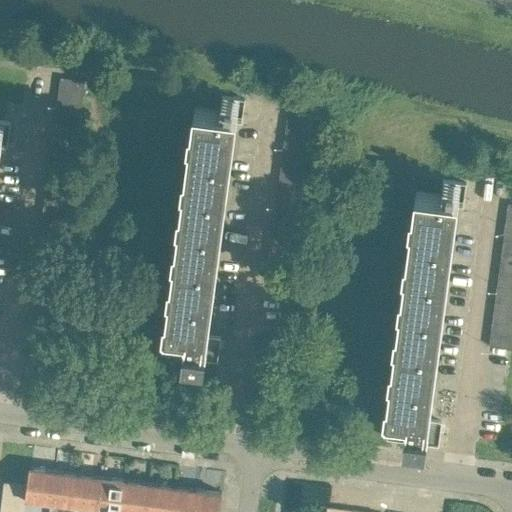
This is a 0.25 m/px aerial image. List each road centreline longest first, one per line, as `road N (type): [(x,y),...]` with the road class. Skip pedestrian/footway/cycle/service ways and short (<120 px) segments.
road 1 (residential): [(236,452),(278,114)]
road 2 (residential): [(0,415),(45,86)]
road 3 (residential): [(466,481),(499,187)]
road 4 (residential): [(236,452),(0,424)]
road 5 (residential): [(466,481),(251,455)]
